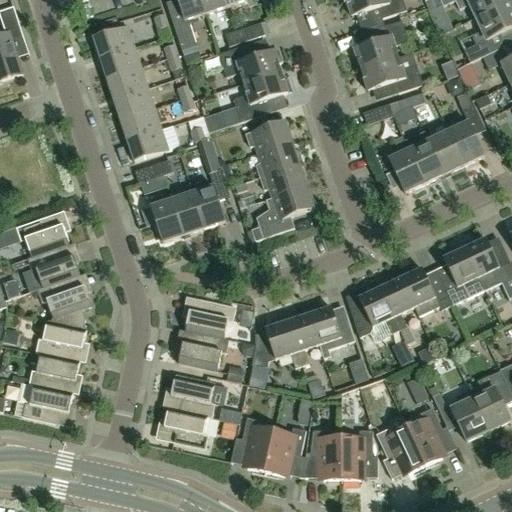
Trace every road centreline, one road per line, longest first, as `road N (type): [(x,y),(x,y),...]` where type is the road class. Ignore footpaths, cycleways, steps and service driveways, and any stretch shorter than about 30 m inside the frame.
road 1 (residential): [(71,96),(141,318),(110,474)]
road 2 (residential): [(376,236),(352,214),(318,106),(327,86),(300,0)]
road 3 (residential): [(376,236),(388,238),(501,186),(511,190)]
road 4 (residential): [(240,289),(353,253),(376,236)]
